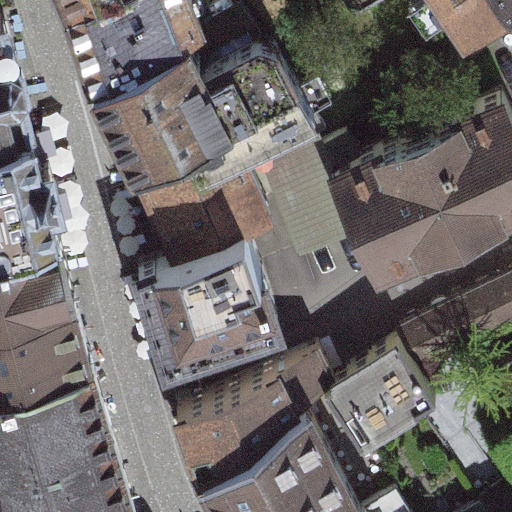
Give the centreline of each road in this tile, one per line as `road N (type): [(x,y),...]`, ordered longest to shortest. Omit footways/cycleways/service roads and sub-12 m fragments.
road 1 (residential): [(129,390),(511,229)]
road 2 (residential): [(129,390),(18,0)]
road 3 (residential): [(168,511),(129,390)]
